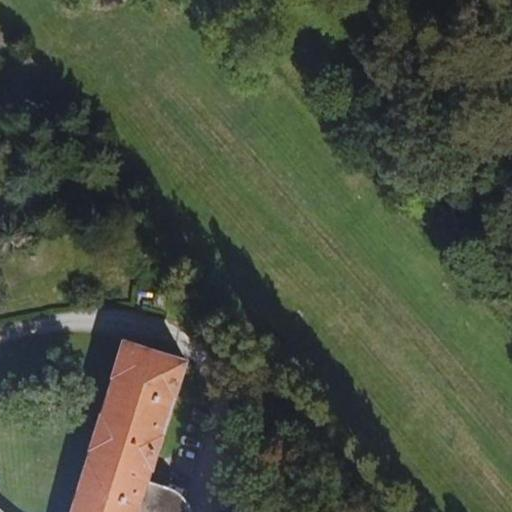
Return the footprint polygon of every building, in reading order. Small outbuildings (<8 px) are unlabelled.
[(153,290),(138,289),(137,303),(152,304),(153,290)] [(169,293),(156,290),(153,306),(166,309),(169,293)] [(128,343),(123,356),(178,372),(183,358),(128,343)] [(178,372),(123,356),(69,511),(136,511),(148,478),(178,372)] [(177,490),(148,478),(136,511),(185,511),(187,507),(184,498),(177,490)]
